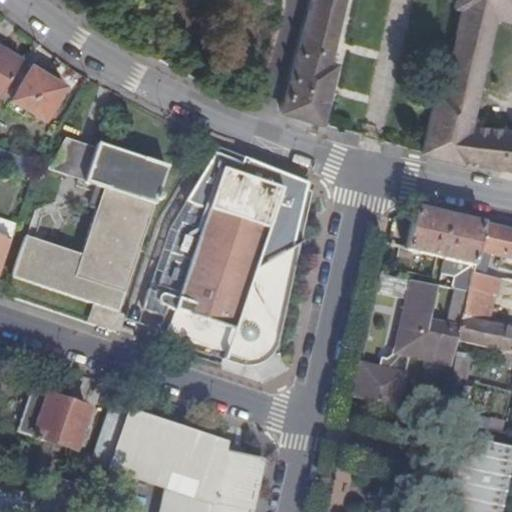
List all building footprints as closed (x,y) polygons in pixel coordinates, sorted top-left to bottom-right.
[(312,0),(281,116),(323,128),(324,122),(335,69),(329,68),(343,0),(312,0)] [(421,151),(420,155),(438,160),(461,166),(488,170),(511,173),(511,132),(469,128),(493,20),(511,24),(511,0),(455,0),(453,11),(459,13),(440,93),(434,92),(421,151)] [(0,94),(16,66),(0,55),(0,94)] [(58,93),(16,66),(0,94),(0,100),(40,124),(58,93)] [(44,173),(81,186),(92,150),(64,141),(44,173)] [(95,146),(92,150),(81,186),(100,193),(79,258),(22,239),(11,280),(115,315),(163,175),(164,169),(95,146)] [(212,156),(184,204),(190,208),(178,229),(156,295),(149,293),(142,314),(164,322),(170,325),(166,339),(225,359),(227,356),(238,360),(242,361),(247,361),(253,358),(259,357),(264,352),(267,347),(269,340),(271,333),(272,324),(272,314),(273,306),(274,300),(276,292),(279,284),(281,276),(282,271),(282,264),(282,258),(285,256),(288,254),(292,241),(294,229),(297,215),(300,199),(303,189),(291,182),(263,171),(241,161),(238,166),(212,156)] [(227,356),(225,359),(223,364),(248,372),(255,372),(258,370),(264,367),(272,359),(276,347),(303,220),(310,193),(303,189),(300,199),(297,215),(294,229),(292,241),(288,254),(285,256),(282,258),(282,264),(282,271),(281,276),(279,284),(276,292),(274,300),(273,306),(272,314),(272,324),(271,333),(269,340),(267,347),(264,352),(259,357),(253,358),(247,361),(242,361),(238,360),(227,356)] [(190,208),(184,204),(168,231),(149,293),(156,295),(178,229),(190,208)] [(476,253),(483,225),(429,213),(414,210),(405,251),(444,261),(440,275),(454,279),(451,292),(466,296),(471,274),(476,253)] [(511,232),(483,225),(476,253),(501,258),(498,269),(506,271),(504,281),(511,282),(511,232)] [(500,281),(471,274),(466,296),(456,341),(501,351),(500,356),(511,358),(511,328),(489,323),(495,296),(496,296),(500,281)] [(379,275),(375,294),(406,302),(401,322),(394,355),(397,354),(399,355),(396,372),(360,363),(352,398),(396,408),(407,357),(409,357),(410,357),(411,352),(452,360),(454,353),(456,341),(466,296),(379,275)] [(170,325),(164,322),(159,336),(166,339),(170,325)] [(408,361),(450,370),(451,365),(452,360),(411,352),(410,357),(409,357),(408,361)] [(460,354),(454,353),(452,360),(451,365),(457,366),(460,354)] [(41,446),(33,470),(48,475),(56,451),(69,455),(83,414),(46,400),(41,400),(30,397),(15,436),(41,446)] [(144,488),(160,495),(238,511),(248,511),(258,464),(220,454),(220,448),(127,414),(106,473),(144,488)] [(471,414),(468,427),(499,434),(502,421),(471,414)] [(500,511),(511,459),(511,449),(454,437),(437,511),(500,511)] [(56,496),(74,501),(82,477),(85,469),(68,463),(56,496)] [(157,511),(160,495),(145,491),(142,511),(157,511)] [(238,511),(160,495),(157,511),(238,511)]
